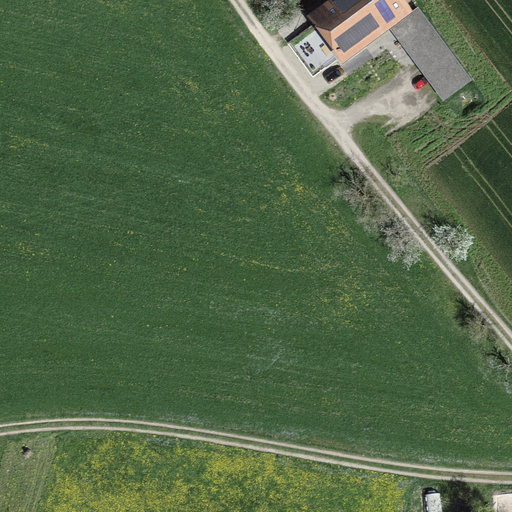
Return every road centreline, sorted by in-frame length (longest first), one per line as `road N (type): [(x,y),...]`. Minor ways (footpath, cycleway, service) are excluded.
road 1 (track): [(0,435),(124,428),(401,473),(511,481)]
road 2 (track): [(235,0),(511,345)]
